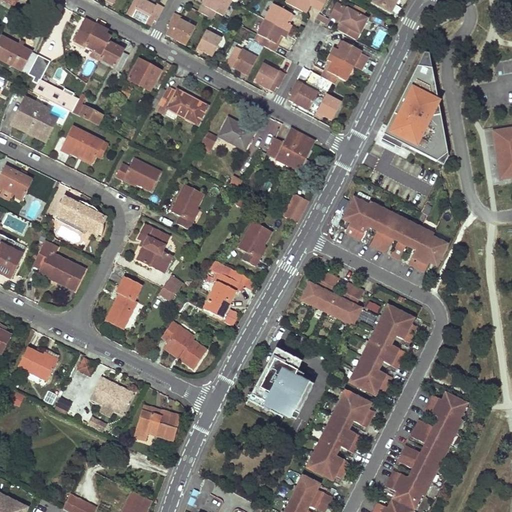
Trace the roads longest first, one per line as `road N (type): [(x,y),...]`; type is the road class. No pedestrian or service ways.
road 1 (residential): [(304,237),(427,292),(441,320),(348,511)]
road 2 (residential): [(0,145),(100,196),(117,216),(116,236),(71,329)]
road 3 (unclassified): [(304,237),(211,403)]
road 4 (unclassified): [(424,0),(349,150)]
road 5 (residential): [(211,403),(71,329)]
road 6 (residential): [(274,108),(152,43)]
